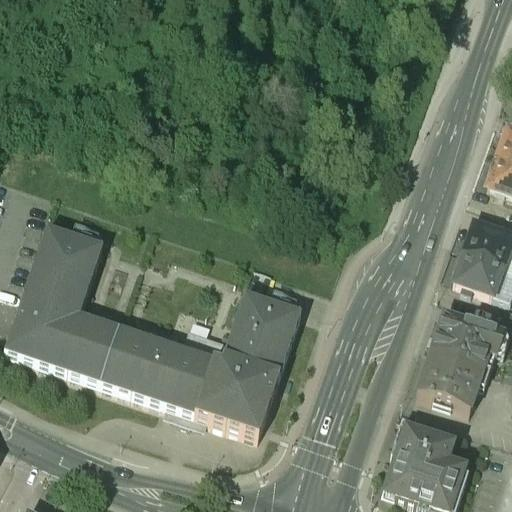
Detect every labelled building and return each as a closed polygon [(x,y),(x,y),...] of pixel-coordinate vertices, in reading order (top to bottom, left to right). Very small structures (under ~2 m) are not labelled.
[(511,143),(505,141),(495,170),(511,175),(511,143)] [(511,175),(495,170),(485,198),(511,208),(511,175)] [(69,248),(44,240),(2,364),(164,419),(162,427),(203,441),(206,433),(256,450),(298,326),(291,323),(295,312),(271,304),(267,316),(242,307),(226,355),(187,341),(180,362),(77,327),(101,259),(93,256),(97,245),(74,237),(69,248)] [(464,262),(463,265),(501,278),(511,250),(473,237),(469,249),(463,248),(459,261),(464,262)] [(501,278),(463,265),(462,267),(457,266),(453,279),(458,280),(453,293),(491,306),(501,278)] [(511,319),(506,318),(502,331),(511,334),(511,319)] [(442,327),(430,363),(483,380),(487,368),(494,370),(502,347),(442,327)] [(483,380),(430,363),(416,405),(469,423),(483,380)] [(387,495),(389,495),(394,509),(394,510),(398,511),(458,511),(467,487),(462,486),(464,481),(446,475),(452,457),(446,455),(448,450),(401,434),(392,459),(398,461),(387,495)]
